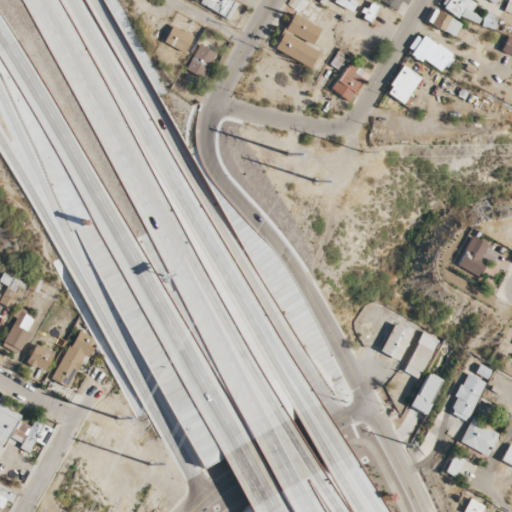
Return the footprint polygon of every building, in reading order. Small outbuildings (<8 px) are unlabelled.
[(238,3),(232,0),(200,0),(198,3),(228,20),(238,3)] [(328,0),(352,11),(356,2),(350,0),(328,0)] [(379,0),(379,2),(395,10),(400,1),(406,5),(408,0),(379,0)] [(474,5),(467,0),(447,0),(443,6),(474,27),(480,18),(470,11),(474,5)] [(511,13),(511,0),(506,0),(503,10),(511,13)] [(362,18),(370,22),(378,7),(369,3),(362,18)] [(454,36),(460,22),(432,10),(426,24),(454,36)] [(479,26),(493,30),(497,17),(483,12),(479,26)] [(309,68),(318,50),(311,46),(320,28),(291,14),(274,51),(309,68)] [(192,36),(170,25),(162,43),(183,53),(192,36)] [(452,56),(418,33),(406,50),(440,73),(452,56)] [(500,51),(511,56),(511,54),(511,38),(506,36),(500,51)] [(184,74),(201,81),(214,52),(196,45),(184,74)] [(328,65),(338,70),(347,54),(338,49),(328,65)] [(366,75),(348,63),(330,90),(348,102),(366,75)] [(384,92),(402,104),(420,78),(403,66),(384,92)] [(485,261),(491,264),(497,251),(469,238),(455,266),(478,277),(485,261)] [(0,304),(13,309),(24,282),(2,274),(0,277),(0,284),(5,286),(0,298),(0,304)] [(0,345),(16,355),(28,333),(24,331),(33,315),(17,306),(12,316),(16,318),(0,345)] [(390,324),(410,335),(395,361),(375,350),(390,324)] [(51,381),(68,388),(83,355),(88,358),(92,348),(90,347),(94,338),(75,330),(51,381)] [(419,331),(437,341),(415,381),(397,371),(419,331)] [(25,363),(44,372),(52,353),(34,345),(25,363)] [(486,378),(490,369),(478,365),(475,373),(486,378)] [(410,407),(425,414),(441,380),(426,373),(410,407)] [(448,413),(467,421),(483,381),(464,374),(448,413)] [(52,429),(33,420),(30,427),(18,421),(21,415),(0,405),(0,445),(3,447),(8,437),(21,443),(18,448),(28,453),(34,441),(44,446),(52,429)] [(458,442),(485,457),(498,433),(470,419),(458,442)] [(511,443),(509,442),(500,460),(511,466),(511,443)] [(464,461),(453,454),(443,472),(454,478),(464,461)] [(11,503),(16,493),(0,485),(0,508),(1,509),(5,500),(11,503)] [(480,511),(483,506),(469,499),(462,511),(480,511)]
